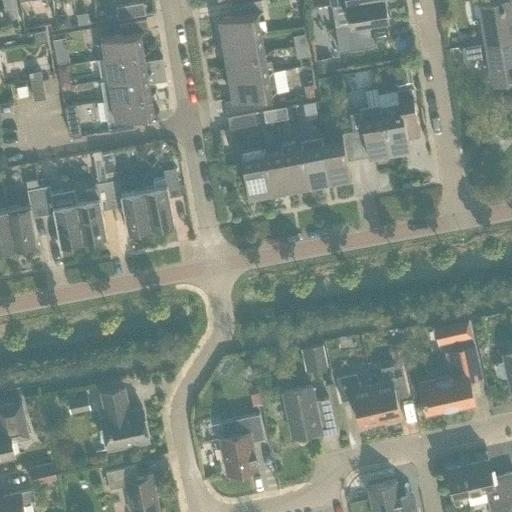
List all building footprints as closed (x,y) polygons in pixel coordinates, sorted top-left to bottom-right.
[(219,17),(222,37),(258,31),(255,10),(263,9),(261,0),(247,0),(234,3),(236,13),(219,17)] [(362,22),(388,18),(385,0),(351,0),(346,1),(350,24),(335,26),(337,38),(364,34),(362,22)] [(511,0),(484,0),(478,1),(485,41),(511,36),(511,0)] [(116,5),(118,17),(145,12),(143,1),(116,5)] [(15,4),(4,6),(6,17),(17,15),(15,4)] [(67,12),(54,14),(56,28),(69,26),(67,12)] [(101,36),(105,57),(141,51),(138,31),(148,29),(146,18),(119,22),(121,33),(101,36)] [(34,30),(35,42),(47,40),(45,29),(34,30)] [(226,58),(262,51),(258,31),(222,37),(226,58)] [(304,32),(293,34),(294,45),(306,43),(304,32)] [(511,36),(485,41),(485,42),(462,46),(464,59),(487,55),(491,82),(511,78),(511,36)] [(306,43),(294,45),(296,56),(308,54),(306,43)] [(67,48),(54,50),(56,62),(69,60),(67,48)] [(162,56),(143,60),(141,51),(105,57),(108,77),(164,68),(162,56)] [(226,58),(229,78),(273,70),(271,59),(263,60),(262,51),(226,58)] [(331,56),(313,59),(315,71),(333,69),(331,56)] [(67,63),(57,65),(58,75),(69,73),(67,63)] [(164,68),(108,77),(100,79),(103,99),(148,91),(146,82),(166,79),(164,68)] [(297,69),(299,82),(308,80),(306,68),(297,69)] [(29,71),(34,98),(45,96),(41,69),(29,71)] [(276,90),(273,70),(229,78),(232,98),(225,99),(227,110),(272,102),(270,91),(276,90)] [(313,82),(303,84),(305,97),(315,95),(313,82)] [(16,85),(18,94),(28,93),(26,83),(16,85)] [(409,147),(407,134),(418,132),(410,87),(398,89),(400,103),(381,106),(389,150),(409,147)] [(134,115),(151,112),(148,91),(103,99),(109,130),(136,125),(134,115)] [(303,102),(305,113),(316,111),(314,100),(303,102)] [(498,100),(485,115),(496,125),(509,110),(498,100)] [(348,112),(351,129),(356,157),(389,150),(381,106),(380,102),(358,105),(359,110),(348,112)] [(285,105),(274,107),(276,118),(287,116),(285,105)] [(265,120),(276,118),(274,107),(263,109),(265,120)] [(227,115),(229,126),(256,122),(254,110),(227,115)] [(79,119),(67,121),(69,137),(82,135),(79,119)] [(347,158),(356,157),(351,129),(341,131),(343,139),(322,143),(329,180),(350,176),(347,158)] [(329,180),(322,143),(321,135),(300,139),(302,147),(309,183),(329,180)] [(302,147),(296,148),(294,140),(280,143),(282,151),(289,187),(309,183),(302,147)] [(269,191),(262,154),(260,147),(240,151),(241,158),(249,195),(269,191)] [(289,187),(282,151),(262,154),(269,191),(289,187)] [(154,185),(143,187),(151,225),(174,221),(169,195),(180,193),(175,166),(164,168),(165,176),(153,178),(154,185)] [(128,230),(151,225),(143,187),(121,192),(118,177),(107,179),(112,206),(123,204),(128,230)] [(37,178),(26,180),(27,188),(38,186),(37,178)] [(101,208),(112,206),(107,179),(96,181),(97,186),(85,188),(87,198),(76,200),(83,238),(106,234),(101,208)] [(54,211),(60,242),(83,238),(76,200),(53,205),(49,184),(38,186),(43,213),(54,211)] [(33,215),(43,213),(38,186),(27,188),(30,203),(7,207),(14,245),(37,241),(33,215)] [(0,247),(14,245),(7,207),(0,208),(0,247)] [(468,315),(444,320),(448,339),(472,334),(468,315)] [(474,400),(469,377),(481,374),(474,345),(452,350),(454,361),(450,365),(453,377),(440,380),(436,378),(420,381),(426,411),(474,400)] [(302,352),(305,367),(325,362),(322,347),(302,352)] [(402,347),(390,349),(393,359),(405,357),(402,347)] [(511,350),(504,352),(506,360),(503,361),(499,363),(497,366),(498,372),(502,374),(506,374),(509,373),(511,386),(511,350)] [(381,365),(384,380),(372,383),(380,420),(400,416),(396,396),(408,393),(401,361),(381,365)] [(360,425),(380,420),(372,383),(359,386),(356,371),(336,375),(341,399),(353,396),(360,425)] [(319,429),(320,433),(336,430),(328,396),(314,399),(311,384),(283,390),(292,434),(319,429)] [(101,415),(108,448),(149,439),(142,406),(129,409),(124,385),(101,390),(106,414),(101,415)] [(91,408),(87,392),(67,396),(70,412),(91,408)] [(0,457),(15,454),(12,438),(28,434),(21,400),(0,404),(0,457)] [(257,466),(252,439),(265,436),(259,411),(220,420),(223,435),(219,435),(227,472),(257,466)] [(447,467),(454,497),(486,489),(491,511),(503,511),(507,511),(511,499),(511,471),(492,476),(488,458),(447,467)] [(28,467),(32,483),(55,477),(52,462),(28,467)] [(126,483),(132,511),(155,511),(160,511),(152,474),(137,477),(134,464),(106,470),(109,487),(126,483)] [(373,511),(417,511),(413,491),(399,494),(396,479),(368,485),(373,511)] [(0,511),(25,511),(23,500),(35,498),(33,487),(0,494),(0,511)]
